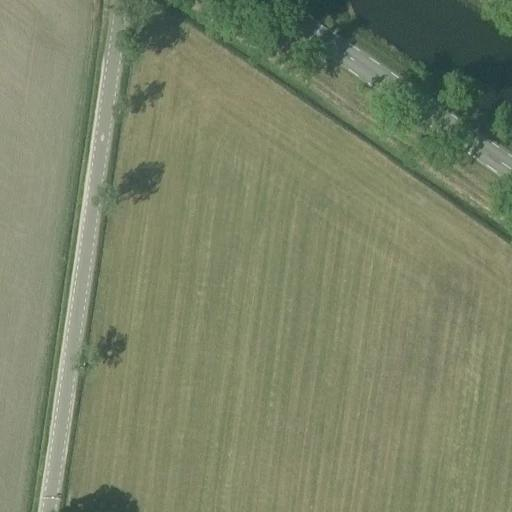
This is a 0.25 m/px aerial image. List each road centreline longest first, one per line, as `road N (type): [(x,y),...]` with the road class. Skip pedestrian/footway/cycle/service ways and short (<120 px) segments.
road 1 (unclassified): [(45,511),(118,0)]
road 2 (unknown): [(183,0),(511,226)]
road 3 (secondary): [(511,176),(257,0)]
